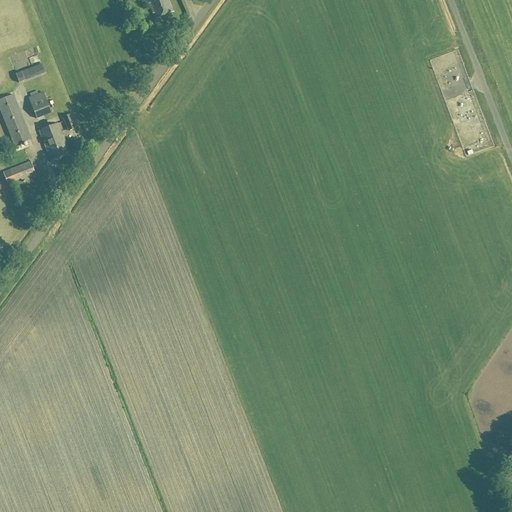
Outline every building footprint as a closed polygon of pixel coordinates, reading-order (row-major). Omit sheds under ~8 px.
[(168,0),(147,0),(155,19),(174,12),(168,0)] [(450,74),(448,70),(464,65),(461,53),(434,62),(443,92),(448,90),(444,76),(450,74)] [(21,70),(24,79),(46,72),(43,63),(21,70)] [(30,98),(34,108),(49,102),(45,92),(30,98)] [(0,100),(0,111),(11,139),(14,147),(31,140),(13,95),(0,100)] [(454,116),(463,113),(461,108),(463,108),(460,99),(449,102),(454,116)] [(76,128),(70,115),(63,118),(68,131),(76,128)] [(69,153),(74,151),(70,143),(66,145),(58,123),(39,131),(50,161),(69,153)] [(30,162),(3,173),(8,184),(35,173),(30,162)]
